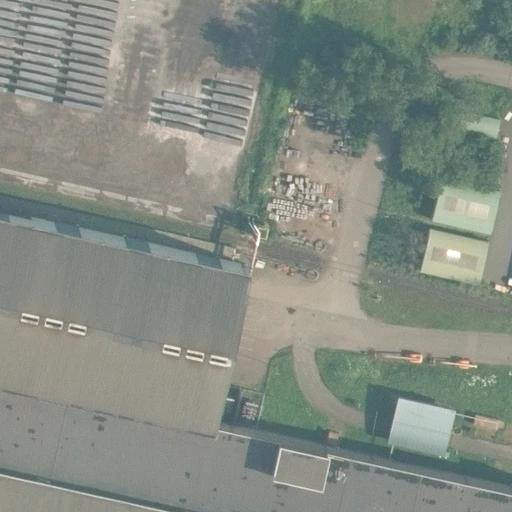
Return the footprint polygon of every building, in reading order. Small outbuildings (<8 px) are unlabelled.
[(455,130),(494,138),(498,119),(459,110),(455,130)] [(488,232),(498,189),(439,176),(430,219),(488,232)] [(309,219),(312,196),(277,192),(274,215),(309,219)] [(0,511),(511,511),(511,486),(209,418),(217,383),(237,291),(238,286),(240,279),(243,263),(235,261),(173,248),(165,246),(103,232),(95,230),(76,226),(32,216),(25,214),(0,208),(0,511)] [(477,283),(486,240),(428,227),(418,270),(477,283)]
